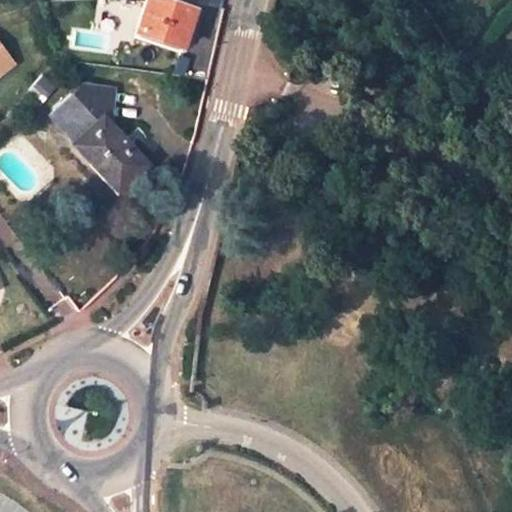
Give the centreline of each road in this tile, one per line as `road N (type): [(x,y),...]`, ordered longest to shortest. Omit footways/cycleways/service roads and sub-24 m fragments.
road 1 (residential): [(195,224),(250,0)]
road 2 (residential): [(157,434),(224,435),(292,459),(351,511)]
road 3 (residential): [(149,378),(188,274),(195,224)]
road 4 (residential): [(195,224),(109,350)]
road 5 (unknown): [(77,350),(62,311),(0,221)]
